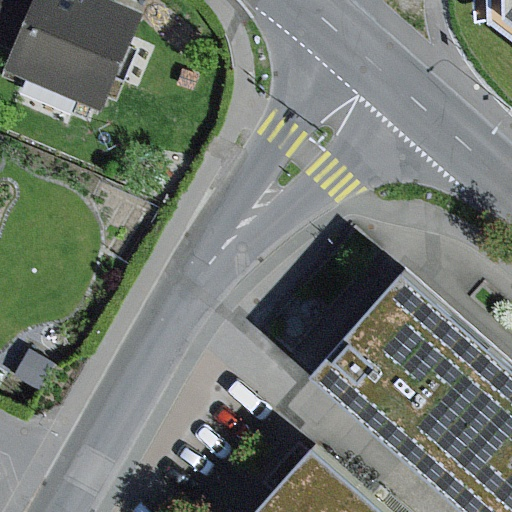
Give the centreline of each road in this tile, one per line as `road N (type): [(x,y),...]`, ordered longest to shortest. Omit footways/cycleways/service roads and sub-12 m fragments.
road 1 (tertiary): [(381,70),(210,262),(82,477)]
road 2 (primary): [(381,70),(511,190)]
